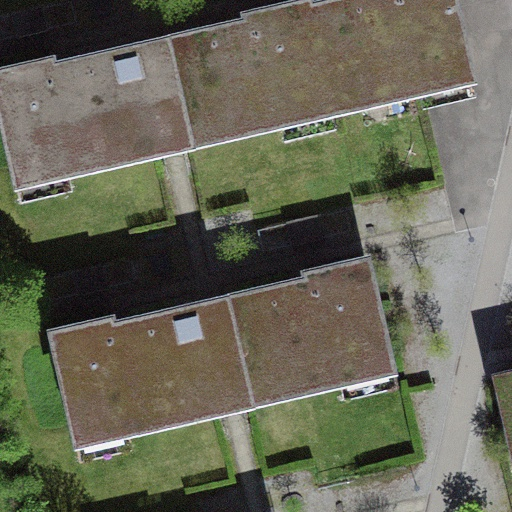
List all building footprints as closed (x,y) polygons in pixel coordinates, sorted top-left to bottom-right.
[(470,75),(452,0),(332,0),(305,6),(329,108),(470,75)] [(0,78),(0,123),(14,182),(329,108),(305,6),(0,78)] [(41,7),(12,14),(16,35),(46,28),(41,7)] [(316,216),(286,224),(291,244),(321,237),(316,216)] [(72,431),(236,394),(388,361),(366,263),(220,296),(51,333),(72,431)] [(101,266),(73,273),(78,294),(106,287),(101,266)] [(511,382),(499,386),(511,439),(511,382)]
